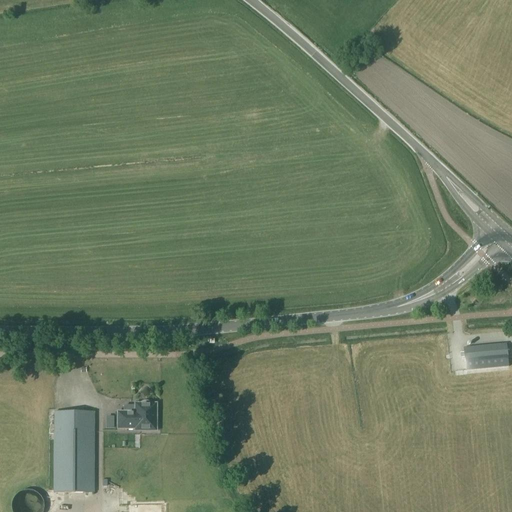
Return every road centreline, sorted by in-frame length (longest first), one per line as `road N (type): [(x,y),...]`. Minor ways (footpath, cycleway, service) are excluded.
road 1 (tertiary): [(0,333),(189,330),(377,312)]
road 2 (unclassified): [(437,168),(246,0)]
road 3 (track): [(242,511),(212,446),(189,330)]
road 4 (tertiary): [(377,312),(430,302),(502,244)]
road 5 (tertiary): [(491,234),(436,284),(377,312)]
